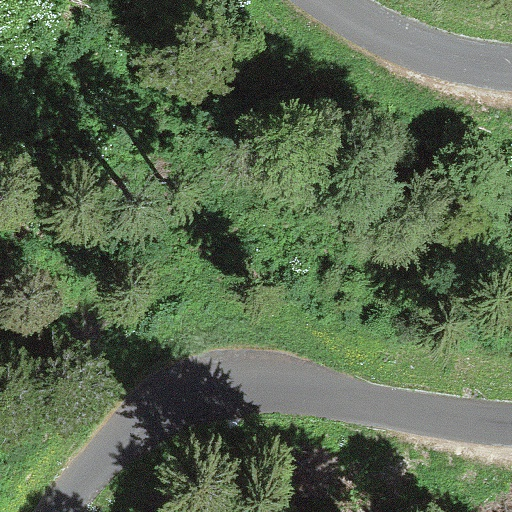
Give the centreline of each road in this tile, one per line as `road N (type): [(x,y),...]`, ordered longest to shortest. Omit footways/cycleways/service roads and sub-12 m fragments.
road 1 (unclassified): [(61,511),(123,430),(164,400),(206,389),(247,384),(511,425)]
road 2 (unclassified): [(511,68),(441,59),(388,39),(328,0)]
